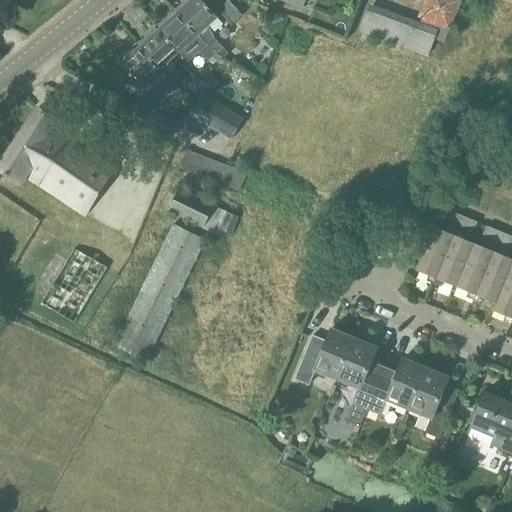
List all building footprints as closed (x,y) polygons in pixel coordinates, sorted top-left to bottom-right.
[(213,55),(223,46),(214,36),(208,25),(217,16),(202,0),(190,0),(175,14),(213,55)] [(233,22),(242,14),(229,0),(220,0),(216,4),(233,22)] [(280,0),(280,1),(302,9),(306,0),(280,0)] [(427,58),(437,31),(370,5),(360,33),(427,58)] [(213,55),(175,14),(157,30),(177,53),(179,51),(189,61),(200,51),(208,60),(213,55)] [(281,15),(270,19),(273,26),(284,23),(281,15)] [(159,69),(177,53),(157,30),(139,47),(159,69)] [(141,85),(159,69),(139,47),(112,72),(121,82),(130,74),(141,85)] [(177,87),(185,80),(176,70),(168,77),(177,87)] [(170,94),(177,87),(168,77),(161,84),(170,94)] [(231,139),(243,118),(199,94),(188,114),(231,139)] [(85,213),(114,168),(47,129),(55,118),(37,107),(0,162),(0,169),(21,183),(27,173),(85,213)] [(240,192),(247,173),(186,150),(179,168),(233,189),(240,192)] [(216,234),(226,212),(213,206),(214,204),(179,187),(167,210),(216,234)] [(456,226),(460,216),(445,209),(441,220),(456,226)] [(227,213),(219,229),(231,234),(237,218),(227,213)] [(471,232),(476,222),(460,216),(456,226),(471,232)] [(145,362),(205,241),(174,225),(114,347),(145,362)] [(435,277),(453,234),(434,226),(416,269),(435,277)] [(496,243),(501,232),(485,226),(481,236),(496,243)] [(511,249),(511,247),(511,237),(501,232),(496,243),(511,249)] [(455,286),(473,243),(453,234),(435,277),(455,286)] [(476,294),(494,251),(473,243),(455,286),(476,294)] [(74,324),(107,268),(75,248),(41,304),(74,324)] [(493,310),(511,266),(511,264),(511,258),(494,251),(476,294),(494,302),(491,309),(493,310)] [(511,317),(511,266),(493,310),(511,317)] [(336,380),(353,339),(330,330),(325,341),(312,336),(294,380),(308,386),(314,370),(336,380)] [(359,424),(384,366),(371,360),(376,349),(353,339),(336,380),(359,389),(352,404),(363,409),(357,423),(359,424)] [(407,410),(424,369),(401,359),(396,371),(384,366),(359,424),(361,424),(366,410),(380,416),(386,401),(407,410)] [(438,440),(457,396),(443,390),(448,379),(424,369),(407,410),(430,419),(424,434),(438,440)] [(490,444),(507,403),(484,393),(476,412),(473,411),(468,423),(471,424),(467,435),(490,444)] [(511,453),(511,405),(507,403),(490,444),(511,453)] [(300,477),(310,459),(293,448),(282,466),(300,477)] [(498,511),(501,507),(503,503),(495,500),(489,502),(485,511),(498,511)]
